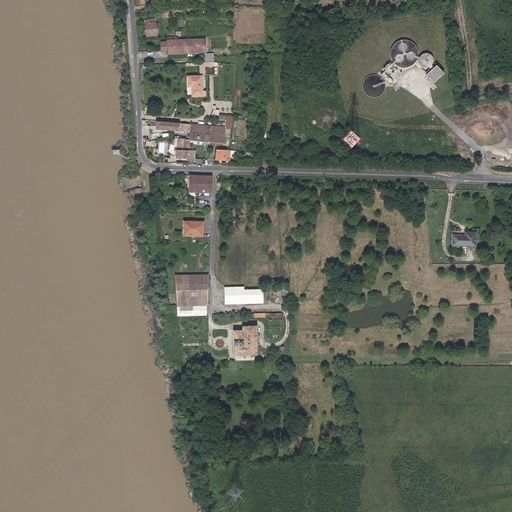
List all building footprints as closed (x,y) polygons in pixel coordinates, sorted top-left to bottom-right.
[(147,20),(148,35),(155,34),(155,37),(158,37),(157,23),(157,20),(152,20),(147,20)] [(204,53),(203,40),(187,41),(187,53),(204,53)] [(187,53),(187,41),(184,41),(178,41),(166,41),(166,54),(187,53)] [(418,54),(410,48),(400,49),(393,56),(393,66),(395,71),(400,74),(402,75),(410,74),(416,71),(419,65),(418,54)] [(432,63),(427,61),(422,64),(420,70),(422,74),(428,76),(433,73),(435,68),(432,63)] [(437,74),(426,83),(434,92),(445,82),(437,74)] [(188,79),(188,88),(190,88),(191,97),(201,97),(200,87),(201,87),(201,78),(188,79)] [(384,87),(379,82),(372,82),(366,85),(363,92),(365,99),(370,103),(375,104),(377,104),(380,103),(383,100),(385,96),(386,91),(384,87)] [(191,133),(192,124),(157,122),(157,131),(191,133)] [(191,133),(191,135),(206,136),(205,143),(212,143),(213,125),(192,124),(191,133)] [(213,125),(212,143),(225,144),(225,134),(230,134),(230,129),(226,129),(226,127),(213,125)] [(178,159),(190,159),(190,150),(191,143),(191,140),(178,139),(178,159)] [(233,162),(236,162),(237,152),(231,151),(217,150),(217,161),(233,162)] [(214,176),(189,175),(189,193),(202,193),(212,193),(214,178),(214,176)] [(194,227),(184,227),(183,236),(202,237),(202,222),(194,222),(194,227)] [(475,234),(452,233),(451,245),(474,246),(475,234)] [(176,306),(206,306),(208,306),(208,276),(174,276),(175,296),(174,306),(176,306)] [(263,289),(224,290),(224,303),(263,303),(263,289)] [(206,306),(176,306),(176,316),(205,316),(206,306)] [(243,332),(233,333),(235,356),(258,354),(256,326),(254,326),(254,327),(243,327),(243,332)]
